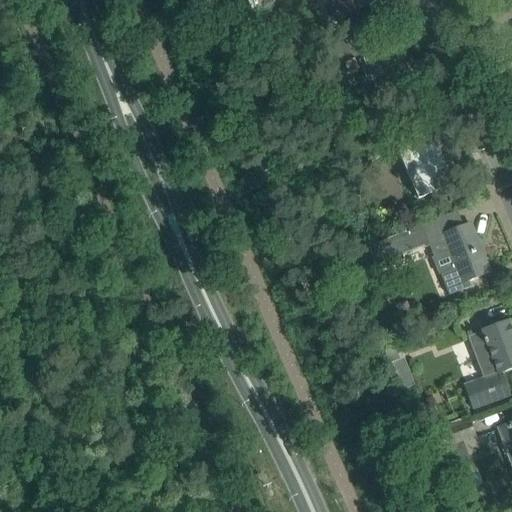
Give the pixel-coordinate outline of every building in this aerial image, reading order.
[(332,0),(337,12),(334,13),(336,18),(370,4),(368,0),(332,0)] [(367,35),(349,42),(335,48),(342,63),(362,54),(386,109),(416,97),(393,41),(373,49),(367,35)] [(432,134),(413,141),(396,148),(417,198),(453,183),(432,134)] [(347,146),(353,161),(379,150),(373,136),(347,146)] [(421,226),(368,247),(377,271),(379,270),(400,262),(398,257),(419,248),(423,247),(422,245),(428,243),(433,258),(448,252),(455,269),(440,276),(448,296),(470,287),(468,281),(471,281),(489,273),(470,225),(464,227),(458,212),(441,218),(421,226)] [(511,333),(508,322),(489,330),(469,337),(485,379),(464,387),(473,411),(511,397),(502,373),(511,369),(511,333)] [(411,387),(400,361),(389,366),(399,392),(411,387)] [(470,421),(441,431),(447,446),(475,436),(470,421)] [(511,424),(499,430),(506,448),(511,445),(511,424)]
